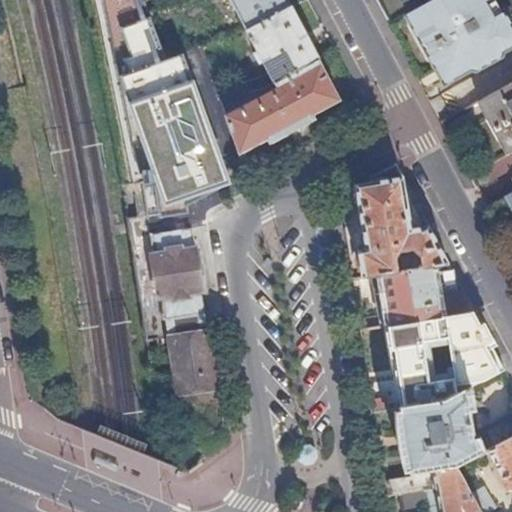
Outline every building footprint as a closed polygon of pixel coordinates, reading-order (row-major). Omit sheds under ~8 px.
[(285,0),(231,0),(247,31),(290,9),(285,0)] [(454,78),(446,82),(447,84),(511,47),(511,29),(503,14),(495,18),(484,0),(432,0),(408,14),(409,16),(419,10),(424,20),(415,26),(438,69),(446,64),(454,78)] [(260,66),(265,65),(275,84),(318,62),(290,9),(247,31),(251,39),(250,40),(252,44),(254,43),(258,51),(254,53),(260,66)] [(275,84),(278,89),(225,118),(238,156),(267,141),(269,145),(315,121),(313,117),(340,102),(318,62),(275,84)] [(509,153),(511,151),(511,82),(480,101),(509,153)] [(366,248),(358,249),(363,277),(383,274),(450,263),(397,163),(371,177),(372,182),(356,184),(366,248)] [(511,192),(487,206),(499,229),(511,221),(511,192)] [(191,230),(150,236),(163,320),(204,313),(201,293),(203,293),(196,250),(194,251),(191,230)] [(450,263),(383,274),(392,325),(440,317),(434,273),(449,270),(451,267),(450,263)] [(465,293),(445,296),(447,316),(475,311),(465,293)] [(505,369),(475,311),(447,316),(440,317),(392,325),(389,326),(401,407),(446,400),(472,386),(505,369)] [(166,338),(168,338),(168,339),(207,333),(204,313),(163,320),(166,338)] [(207,333),(168,339),(177,396),(218,390),(208,333),(207,333)] [(446,400),(401,407),(411,474),(456,466),(478,455),(470,394),(473,394),(472,386),(446,400)] [(511,491),(511,437),(488,450),(508,487),(511,491)] [(425,490),(436,489),(440,511),(481,511),(470,492),(456,466),(411,474),(384,478),(388,496),(401,494),(405,494),(407,507),(427,504),(425,490)] [(483,485),(470,492),(481,511),(486,511),(495,508),(483,485)] [(425,490),(427,504),(428,511),(440,511),(436,489),(425,490)]
